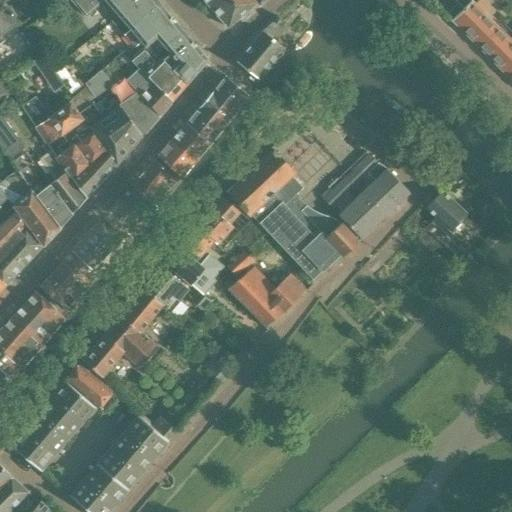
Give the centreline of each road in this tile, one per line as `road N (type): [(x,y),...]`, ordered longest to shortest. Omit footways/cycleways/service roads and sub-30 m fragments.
road 1 (residential): [(288,114),(315,106),(331,111),(422,187),(312,295),(127,511)]
road 2 (residential): [(0,302),(231,53)]
road 3 (residential): [(403,0),(511,102)]
